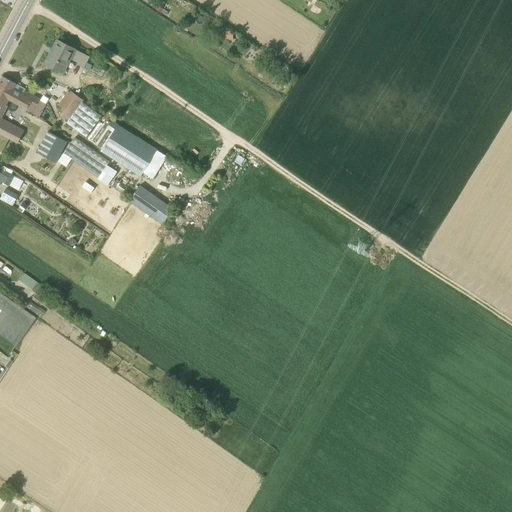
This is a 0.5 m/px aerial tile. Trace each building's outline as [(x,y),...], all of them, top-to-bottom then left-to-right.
[(57,41),(59,42),(52,55),(50,54),(45,64),(63,74),(71,60),(78,63),(77,65),(84,68),(90,58),(57,40),(57,41)] [(0,83),(0,95),(8,100),(33,113),(40,99),(15,86),(16,84),(3,77),(0,83)] [(59,106),(57,109),(71,119),(82,103),(83,102),(70,92),(69,93),(68,92),(58,105),(59,106)] [(0,123),(0,114),(8,100),(0,95),(0,133),(17,143),(10,156),(19,160),(37,126),(22,119),(17,128),(5,121),(3,125),(0,123)] [(158,151),(111,120),(105,128),(113,133),(101,152),(141,177),(158,151)] [(48,132),(37,153),(56,163),(67,142),(48,132)] [(227,158),(239,164),(243,157),(231,151),(227,158)] [(106,166),(97,179),(100,181),(100,182),(107,187),(117,173),(106,166)] [(15,176),(7,172),(0,169),(0,168),(0,176),(4,178),(2,182),(10,186),(12,182),(15,184),(18,178),(15,177),(15,176)] [(129,201),(163,225),(174,210),(140,185),(129,201)] [(18,196),(6,189),(1,197),(14,204),(18,196)] [(22,273),(17,281),(29,288),(34,281),(22,273)] [(0,337),(15,348),(35,319),(0,294),(0,337)] [(28,301),(24,307),(41,319),(45,312),(39,307),(38,308),(28,301)]
